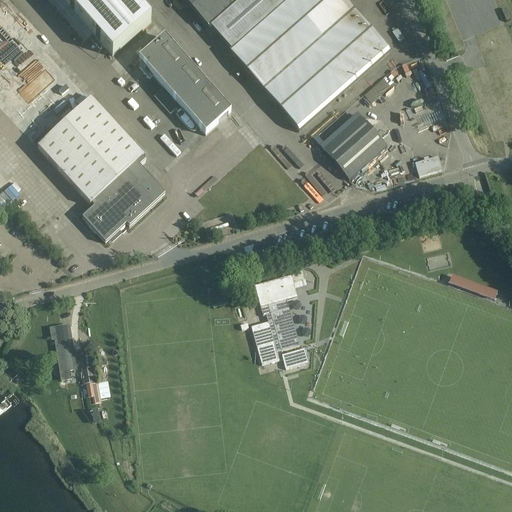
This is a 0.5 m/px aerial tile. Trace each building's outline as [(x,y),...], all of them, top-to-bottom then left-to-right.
[(112,57),(151,23),(130,0),(47,0),(84,42),(92,35),(112,57)] [(180,0),(208,32),(244,0),(180,0)] [(245,0),(212,30),(231,50),(228,53),(299,133),(389,53),(341,0),(245,0)] [(164,38),(139,61),(205,136),(231,114),(164,38)] [(45,69),(19,93),(28,103),(54,79),(45,69)] [(370,104),(390,89),(384,80),(364,95),(370,104)] [(105,245),(126,226),(129,228),(165,195),(140,168),(145,162),(88,98),(35,147),(89,206),(90,205),(93,208),(81,219),(105,245)] [(360,119),(322,152),(349,183),(387,149),(360,119)] [(164,135),(159,140),(176,157),(181,153),(164,135)] [(419,179),(442,172),(438,158),(415,165),(419,179)] [(6,190),(0,195),(0,212),(15,199),(6,190)] [(273,323),(281,352),(299,347),(286,302),(297,299),(293,284),(304,281),(302,271),(290,274),(291,278),(255,288),(263,318),(271,316),(273,323)] [(495,301),(498,291),(452,275),(449,284),(495,301)] [(261,326),(251,329),(252,333),(256,349),(257,349),(262,366),(279,362),(277,354),(281,352),(273,323),(268,324),(261,326)] [(60,373),(76,370),(68,325),(50,328),(52,339),(55,339),(60,373)] [(308,364),(304,350),(282,357),(285,371),(308,364)] [(95,384),(93,371),(81,372),(83,386),(95,384)] [(98,385),(89,387),(91,399),(100,398),(98,385)]
